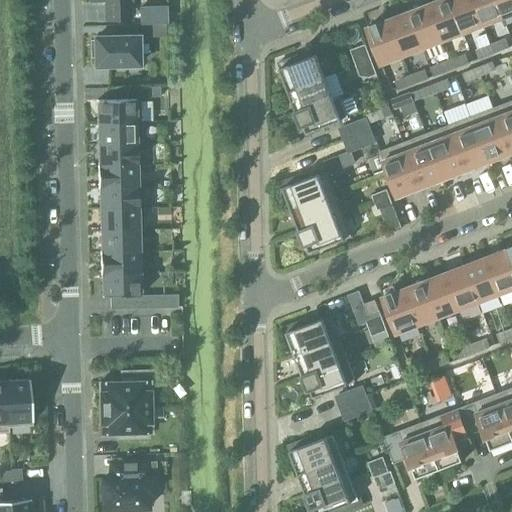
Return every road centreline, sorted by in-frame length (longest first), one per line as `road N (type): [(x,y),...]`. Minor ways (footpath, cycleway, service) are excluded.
road 1 (residential): [(61,0),(71,336)]
road 2 (residential): [(511,204),(260,302)]
road 3 (residential): [(260,302),(252,39)]
road 4 (residential): [(263,511),(260,302)]
road 5 (residential): [(71,336),(73,511)]
